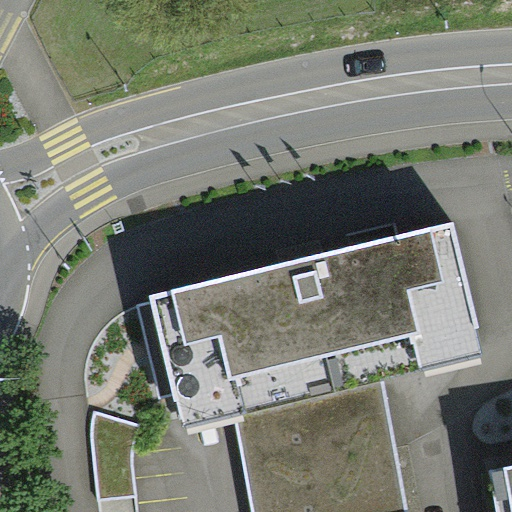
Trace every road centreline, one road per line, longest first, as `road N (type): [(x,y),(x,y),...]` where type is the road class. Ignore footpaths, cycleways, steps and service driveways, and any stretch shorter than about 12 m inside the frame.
road 1 (primary): [(183,127),(363,83),(511,71)]
road 2 (primary): [(0,273),(27,239),(183,127)]
road 3 (primary): [(183,127),(122,130),(0,169)]
